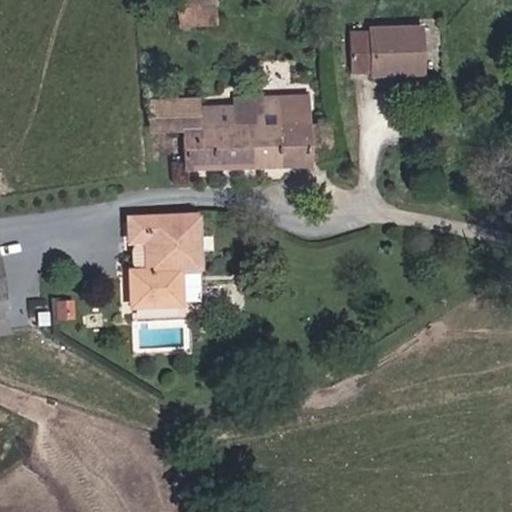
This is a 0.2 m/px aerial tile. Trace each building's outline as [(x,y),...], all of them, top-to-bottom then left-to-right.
[(216,0),(181,0),(181,17),(202,18),(202,0),(216,0)] [(377,27),(355,27),(355,66),(409,64),(409,66),(427,67),(426,22),(377,22),(377,27)] [(324,121),(305,121),(305,94),(229,95),(230,107),(193,108),(193,95),(145,97),(145,124),(179,123),(179,160),(307,159),(307,154),(326,155),(324,121)] [(389,189),(408,193),(412,164),(394,160),(389,189)] [(142,240),(144,271),(128,273),(124,273),(127,309),(197,304),(195,277),(190,212),(123,219),(125,241),(142,240)]
